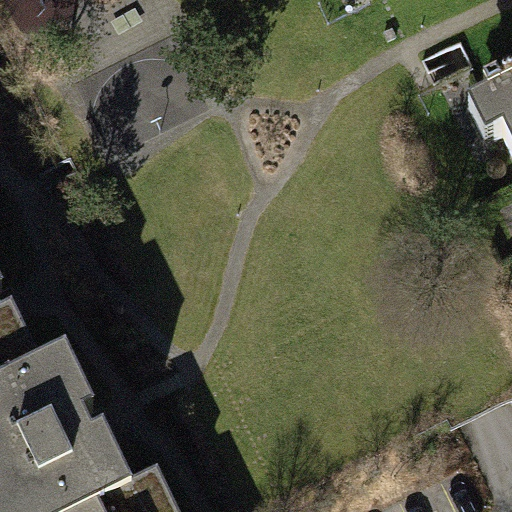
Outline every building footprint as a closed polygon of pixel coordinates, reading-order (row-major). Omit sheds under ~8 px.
[(386,0),(353,0),(360,13),(386,0)] [(118,143),(191,111),(169,61),(96,93),(118,143)] [(511,85),(457,114),(476,153),(510,135),(511,139),(511,85)] [(0,391),(39,373),(15,324),(1,331),(0,328),(0,284),(1,284),(0,282),(0,391)] [(99,511),(130,497),(63,361),(39,373),(0,391),(0,511),(99,511)] [(130,497),(99,511),(178,511),(164,481),(130,497)]
